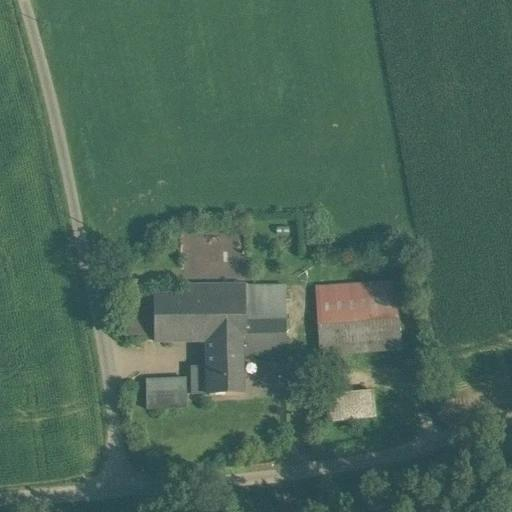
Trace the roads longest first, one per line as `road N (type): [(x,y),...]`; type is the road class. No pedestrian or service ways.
road 1 (unclassified): [(124,467),(76,179),(30,0)]
road 2 (unclassified): [(511,408),(363,442),(124,467)]
road 3 (unclassified): [(124,467),(0,480)]
